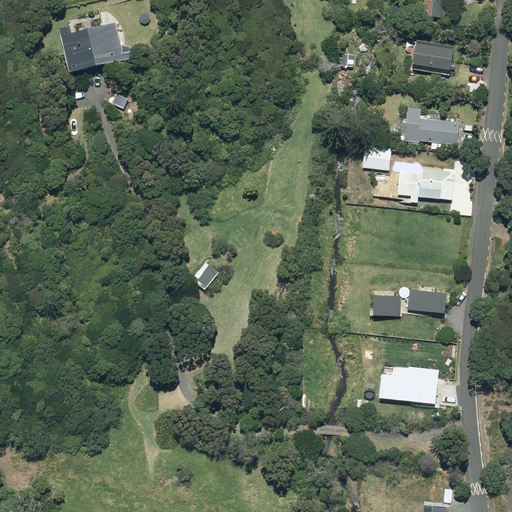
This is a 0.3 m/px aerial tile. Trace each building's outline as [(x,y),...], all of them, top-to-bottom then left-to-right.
[(430,0),(429,17),(442,18),(443,0),(430,0)] [(67,74),(131,60),(130,55),(120,57),(113,25),(68,35),(67,27),(57,29),(67,74)] [(410,67),(447,73),(451,48),(414,42),(410,67)] [(353,67),(354,55),(342,53),(340,66),(353,67)] [(116,95),(111,105),(123,110),(127,100),(116,95)] [(416,141),(453,145),(455,124),(418,120),(419,111),(406,109),(403,142),(416,144),(416,141)] [(361,168),(387,171),(390,149),(363,146),(361,168)] [(453,173),(411,169),(411,173),(398,172),(395,196),(410,198),(410,204),(416,204),(417,198),(450,202),(453,173)] [(204,291),(218,273),(205,263),(191,281),(204,291)] [(446,293),(408,290),(406,310),(444,314),(446,293)] [(400,296),(371,296),(371,316),(400,317),(400,296)] [(407,378),(381,375),(378,398),(434,404),(438,370),(408,367),(407,378)] [(418,494),(419,484),(407,482),(406,493),(418,494)] [(428,487),(426,496),(446,501),(448,492),(428,487)]
